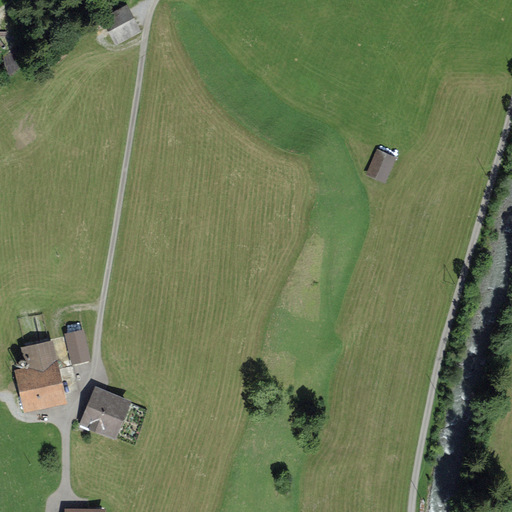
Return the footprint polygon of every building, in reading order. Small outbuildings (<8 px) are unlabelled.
[(117,40),(136,30),(125,9),(106,19),(117,40)] [(379,153),(370,173),(384,180),(393,159),(379,153)] [(83,327),(64,332),(72,364),(91,359),(83,327)] [(62,398),(50,344),(25,350),(29,367),(16,370),(25,407),(37,404),(38,410),(47,408),(46,402),(62,398)] [(92,424),(91,427),(111,436),(125,401),(96,388),(89,403),(91,404),(84,420),(92,424)]
